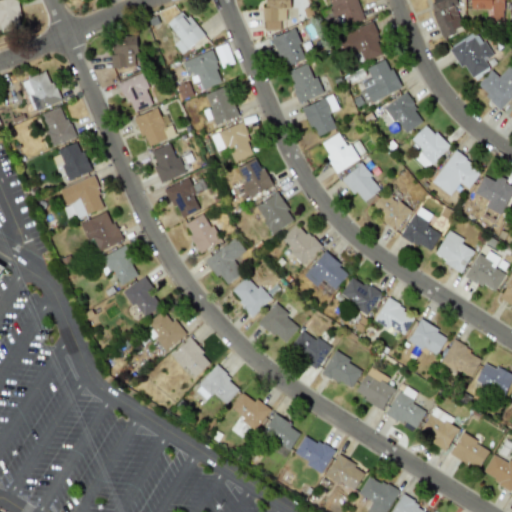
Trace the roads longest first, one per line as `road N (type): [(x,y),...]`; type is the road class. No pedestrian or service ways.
road 1 (residential): [(489,511),(296,390),(204,307),(144,215),(53,0)]
road 2 (residential): [(511,339),(384,258),(315,192),(223,0)]
road 3 (residential): [(511,154),(447,100),(393,0)]
road 4 (residential): [(0,62),(152,0)]
